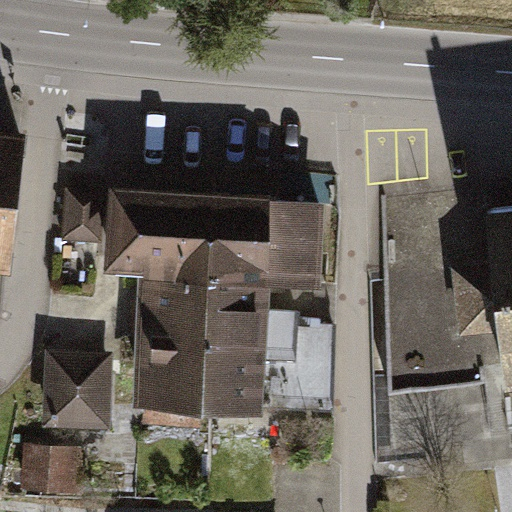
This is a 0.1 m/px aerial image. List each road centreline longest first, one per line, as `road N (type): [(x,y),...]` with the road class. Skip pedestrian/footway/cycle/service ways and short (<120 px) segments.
road 1 (secondary): [(56,34),(511,80)]
road 2 (residential): [(56,34),(27,295),(14,344),(0,363)]
